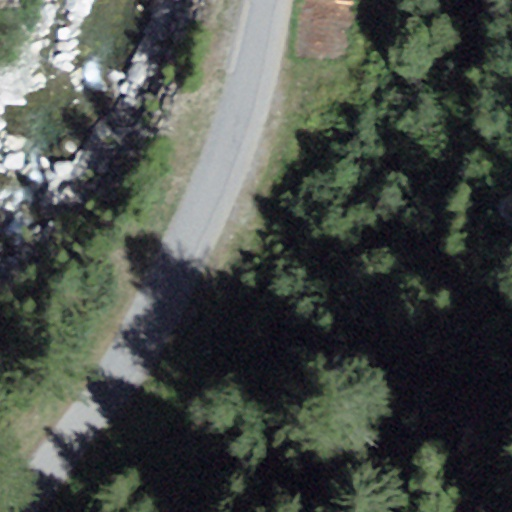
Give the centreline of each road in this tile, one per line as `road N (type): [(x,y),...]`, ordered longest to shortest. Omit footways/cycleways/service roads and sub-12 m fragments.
road 1 (unclassified): [(269,0),(235,134),(199,223),(111,380),(6,511)]
road 2 (track): [(426,511),(511,324)]
